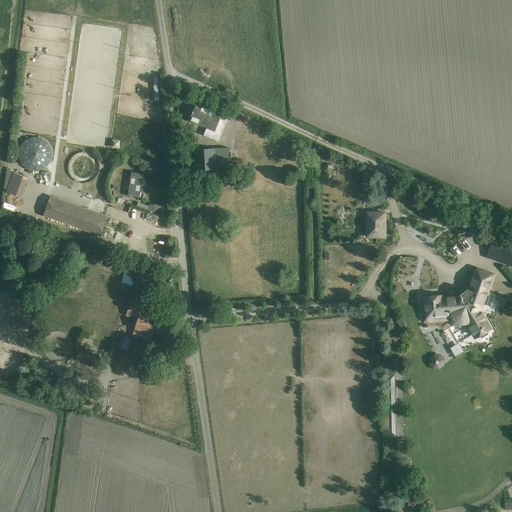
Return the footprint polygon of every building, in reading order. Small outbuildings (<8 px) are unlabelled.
[(205,128),(215,132),(224,112),(211,106),(210,108),(209,110),(197,104),(189,121),(205,128)] [(229,148),(215,149),(188,150),(189,179),(216,178),(230,177),(229,148)] [(22,198),(29,179),(14,173),(7,193),(22,198)] [(150,232),(88,210),(51,197),(44,216),(143,251),(150,232)] [(385,237),(385,213),(367,213),(367,237),(385,237)] [(511,245),(495,240),(489,258),(511,266),(511,245)] [(111,259),(108,267),(123,272),(126,264),(111,259)] [(153,278),(127,269),(121,285),(131,288),(133,281),(150,287),(153,278)] [(485,305),(488,304),(489,299),(488,296),(486,295),(487,292),(493,276),(478,270),(473,284),(472,284),(471,288),(471,291),(467,290),(461,295),(461,298),(442,300),(441,297),(426,299),(428,317),(438,316),(438,315),(452,313),(453,315),(454,318),(456,321),(460,323),(464,323),(468,322),(476,337),(478,336),(480,338),(482,339),(488,335),(489,332),(488,330),(490,329),(480,312),(482,304),(485,305)] [(153,333),(162,336),(166,324),(158,321),(160,315),(143,309),(145,303),(132,298),(126,316),(138,320),(135,329),(153,335),(153,333)] [(472,350),(464,334),(457,337),(454,331),(442,337),(453,359),(472,350)] [(98,358),(88,351),(83,349),(78,357),(93,367),(98,358)] [(444,363),(430,361),(429,374),(442,375),(444,363)]
